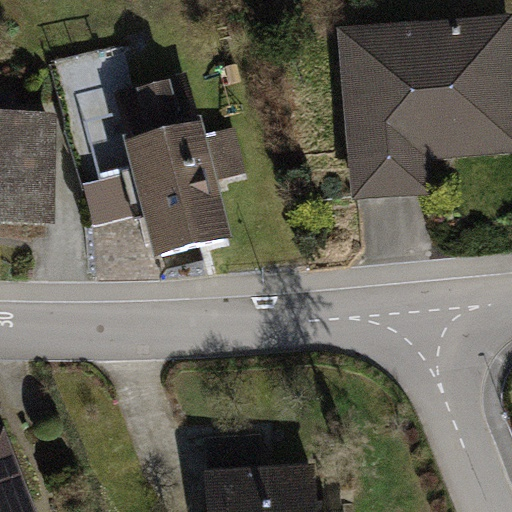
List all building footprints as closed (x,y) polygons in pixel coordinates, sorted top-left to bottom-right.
[(499,25),(346,37),(357,176),(423,170),(421,146),(508,139),(499,25)] [(151,213),(162,256),(223,240),(209,183),(241,175),(231,134),(198,142),(183,86),(122,102),(140,171),(123,176),(134,218),(151,213)] [(0,220),(47,221),(49,121),(0,120),(0,220)] [(211,478),(207,479),(209,511),(315,511),(313,472),(264,475),(261,435),(209,438),(211,478)] [(28,511),(0,440),(0,511),(28,511)]
